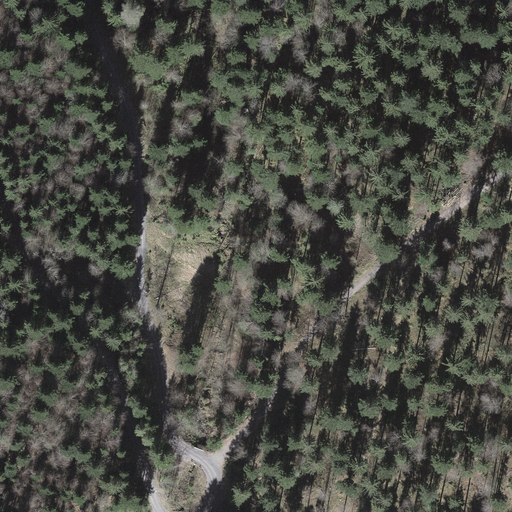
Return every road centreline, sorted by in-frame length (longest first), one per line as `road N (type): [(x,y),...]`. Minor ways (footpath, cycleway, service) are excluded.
road 1 (track): [(93,0),(134,111),(170,432),(182,448),(217,465),(215,503),(199,511)]
road 2 (track): [(511,174),(404,249),(303,346),(217,465)]
road 3 (track): [(159,511),(108,363),(36,269),(0,189)]
